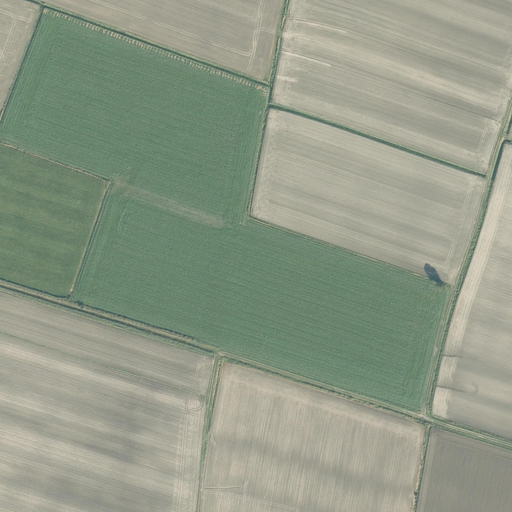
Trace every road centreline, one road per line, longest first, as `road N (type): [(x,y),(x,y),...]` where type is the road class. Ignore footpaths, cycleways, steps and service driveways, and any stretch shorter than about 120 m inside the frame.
road 1 (track): [(0,285),(423,420)]
road 2 (track): [(423,420),(511,99)]
road 3 (track): [(196,511),(219,352)]
